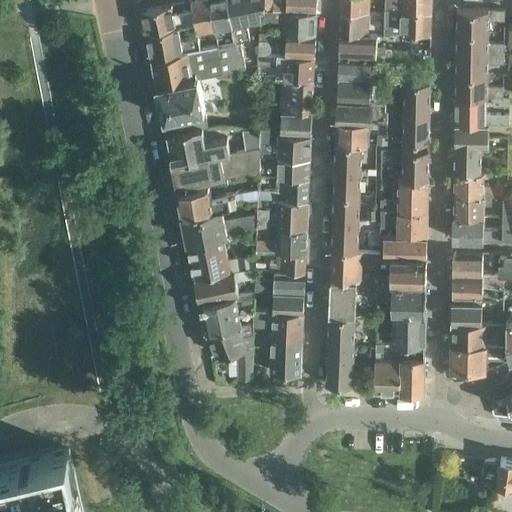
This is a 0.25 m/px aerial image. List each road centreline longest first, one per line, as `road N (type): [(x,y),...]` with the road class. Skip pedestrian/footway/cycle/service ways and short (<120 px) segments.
road 1 (residential): [(272,491),(225,463),(198,433),(106,1)]
road 2 (residential): [(437,422),(442,0)]
road 3 (residential): [(330,0),(315,421)]
road 4 (residential): [(437,422),(315,421)]
